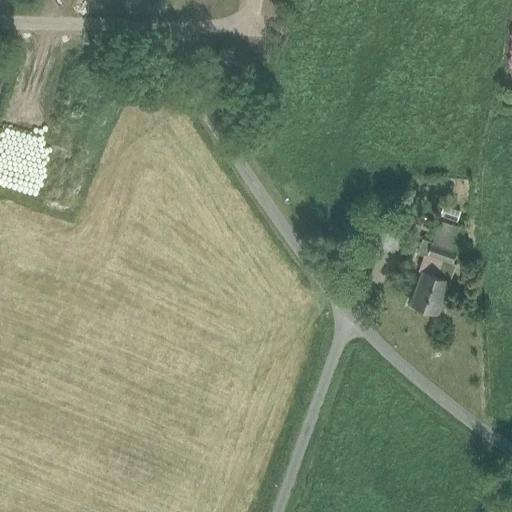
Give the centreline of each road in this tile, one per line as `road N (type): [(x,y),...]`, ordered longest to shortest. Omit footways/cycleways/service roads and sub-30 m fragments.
road 1 (unclassified): [(350,315),(150,30)]
road 2 (unclassified): [(511,448),(350,315)]
road 3 (unclassified): [(350,315),(279,511)]
road 4 (unclassified): [(150,30),(0,17)]
